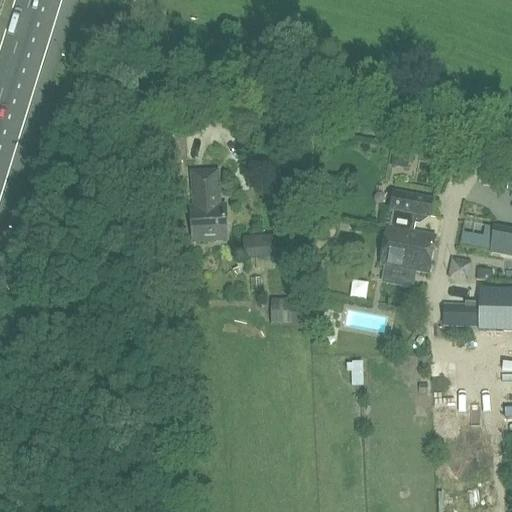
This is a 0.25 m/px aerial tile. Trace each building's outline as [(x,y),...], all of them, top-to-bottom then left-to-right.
[(161,151),(162,151),(164,183),(182,182),(180,161),(186,161),(185,125),(159,127),(161,151)] [(225,207),(217,207),(215,173),(194,175),(196,209),(191,209),(193,241),(227,239),(225,207)] [(390,227),(386,227),(379,265),(428,275),(435,236),(412,232),(414,223),(419,224),(420,215),(430,217),(432,201),(392,193),(389,209),(393,210),(390,227)] [(511,229),(511,219),(495,216),(493,226),(511,229)] [(511,235),(493,232),(489,253),(511,256),(511,235)] [(242,237),(243,260),(276,259),(274,235),(242,237)] [(452,257),(448,280),(467,283),(471,262),(452,257)] [(490,281),(491,273),(477,271),(476,280),(490,281)] [(480,309),(478,335),(511,336),(511,291),(500,291),(499,309),(480,309)] [(271,299),(271,327),(303,327),(303,299),(271,299)] [(444,305),(442,327),(477,328),(477,306),(444,305)] [(488,351),(489,361),(506,359),(506,350),(488,351)] [(368,353),(354,354),(355,378),(369,377),(368,353)] [(471,461),(471,472),(490,471),(489,460),(471,461)]
